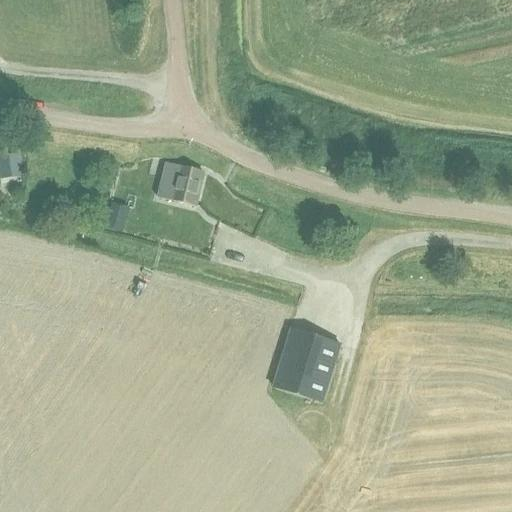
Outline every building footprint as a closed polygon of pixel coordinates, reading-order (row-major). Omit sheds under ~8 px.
[(20,153),(0,155),(3,173),(22,171),(20,153)] [(167,164),(158,199),(194,208),(203,173),(167,164)] [(231,196),(219,220),(234,227),(246,203),(231,196)] [(112,203),(109,215),(127,219),(130,207),(112,203)] [(274,388),(323,403),(341,346),(292,331),(274,388)]
